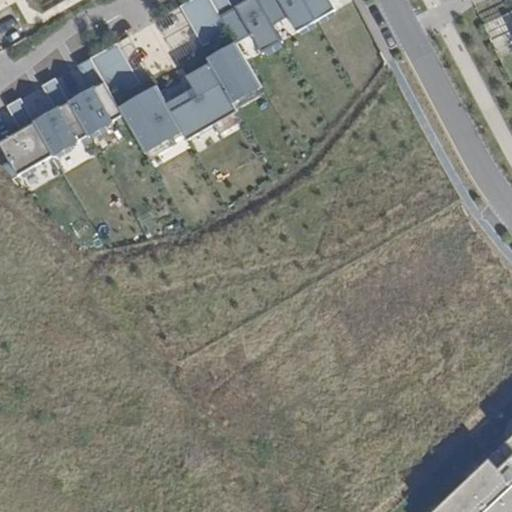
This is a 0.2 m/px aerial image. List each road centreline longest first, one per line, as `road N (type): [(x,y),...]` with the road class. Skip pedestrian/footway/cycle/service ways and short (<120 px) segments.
road 1 (residential): [(408,30),(488,180)]
road 2 (residential): [(133,2),(79,23),(9,75)]
